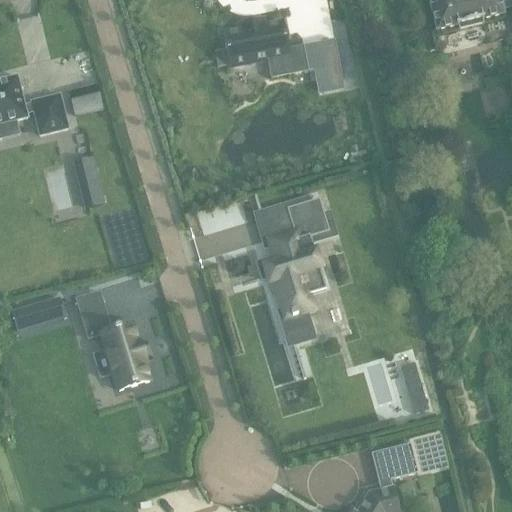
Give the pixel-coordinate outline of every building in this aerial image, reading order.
[(511,0),(428,0),(437,32),(459,26),(460,30),(482,24),(481,21),(503,15),(502,10),(511,7),(511,0)] [(242,31),(222,35),(229,69),(267,61),(271,80),(308,73),(302,47),(287,51),(281,23),(262,27),(261,24),(241,28),(242,31)] [(339,66),(319,70),(324,96),(344,92),(339,66)] [(59,96),(31,104),(31,106),(24,108),(16,78),(0,82),(0,141),(1,141),(0,135),(0,126),(27,120),(26,115),(33,113),(39,138),(68,130),(59,96)] [(100,84),(69,92),(76,116),(106,108),(100,84)] [(92,159),(75,163),(87,210),(103,206),(92,159)] [(274,264),(263,268),(267,281),(271,294),(277,293),(279,299),(280,299),(283,309),(285,318),(291,316),(308,311),(311,310),(307,297),(325,291),(319,270),(320,270),(315,253),(314,253),(311,246),(309,239),(329,233),(323,214),(319,200),(286,210),(293,233),(267,241),(270,249),(272,258),(274,264)] [(58,300),(12,314),(18,334),(64,319),(58,300)] [(106,319),(83,326),(88,340),(101,336),(118,393),(149,383),(143,364),(145,363),(140,345),(137,345),(132,326),(110,332),(106,319)] [(370,455),(380,492),(392,489),(389,482),(417,475),(410,445),(370,455)] [(397,511),(392,489),(380,492),(368,495),(358,511),(397,511)]
